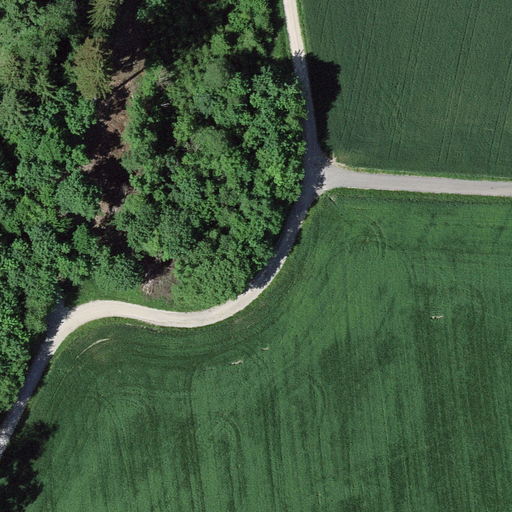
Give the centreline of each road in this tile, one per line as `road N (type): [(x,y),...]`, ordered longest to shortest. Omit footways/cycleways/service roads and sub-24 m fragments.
road 1 (track): [(291,0),(317,179),(264,276),(230,306),(192,318),(97,308),(74,318),(0,452)]
road 2 (track): [(317,179),(511,190)]
